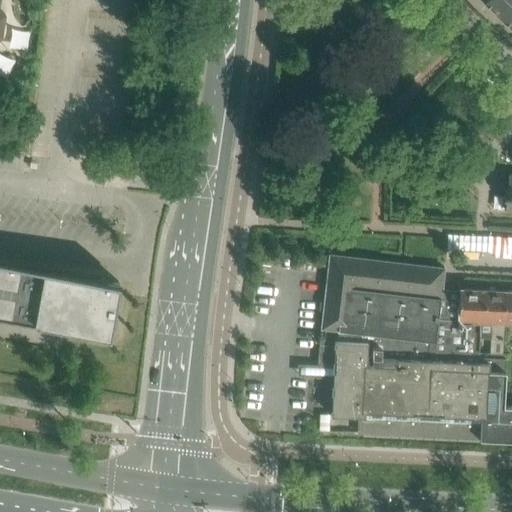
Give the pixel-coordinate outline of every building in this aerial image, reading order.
[(511,0),(485,0),(484,2),(511,29),(511,0)] [(481,356),(482,320),(458,319),(459,289),(441,288),(444,267),(438,266),(436,266),(411,263),(409,263),(333,254),(330,254),(329,253),(321,327),(325,328),(324,339),(320,339),(316,376),(336,377),(335,388),(332,387),(332,389),(335,389),(334,400),(333,399),(333,401),(334,401),(334,412),(331,412),(331,414),(362,415),(362,431),(357,431),(357,432),(511,439),(511,405),(503,405),(506,358),(481,356)] [(118,281),(106,279),(107,269),(0,256),(0,314),(109,335),(117,295),(116,294),(118,281)] [(294,257),(293,270),(302,271),(303,258),(294,257)] [(458,319),(482,320),(484,289),(459,288),(459,289),(458,319)] [(482,320),(482,336),(492,336),(491,352),(503,352),(504,321),(503,321),(504,290),(484,289),(482,320)] [(511,290),(504,290),(503,321),(504,321),(506,321),(506,324),(510,325),(511,325),(511,290)]
